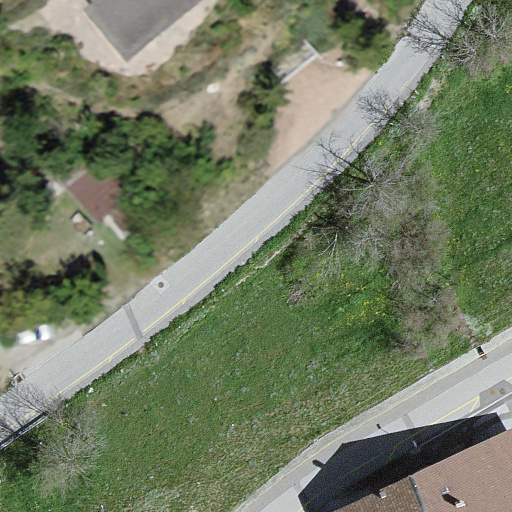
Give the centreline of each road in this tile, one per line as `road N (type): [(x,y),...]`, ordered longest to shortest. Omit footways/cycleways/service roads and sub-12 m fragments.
road 1 (residential): [(453,0),(313,168),(0,428)]
road 2 (residential): [(511,366),(351,463),(288,511)]
